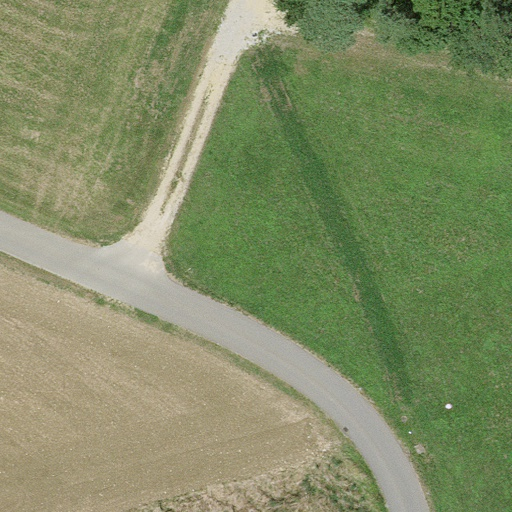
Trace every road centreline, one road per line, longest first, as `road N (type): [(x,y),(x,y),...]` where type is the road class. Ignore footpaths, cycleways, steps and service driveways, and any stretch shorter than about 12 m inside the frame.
road 1 (unclassified): [(410,511),(382,448),(327,386),(246,332),(0,227)]
road 2 (track): [(126,281),(247,0)]
